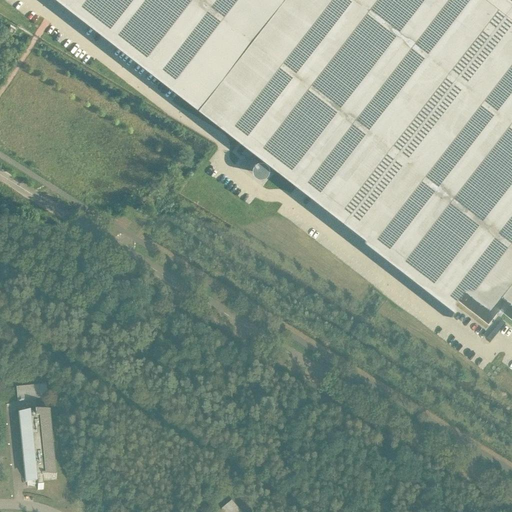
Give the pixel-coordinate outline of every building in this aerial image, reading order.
[(511,0),(68,0),(198,100),(202,103),(230,125),(249,140),(241,151),(244,153),(247,155),(250,157),(258,147),(276,161),(278,163),(436,285),(439,288),(488,326),(497,315),(499,312),(511,321),(511,0)] [(10,24),(7,29),(11,32),(12,33),(13,31),(16,28),(10,24)] [(261,173),(264,172),(266,171),(268,168),(269,165),(269,162),(267,160),(265,158),(262,157),(259,157),(256,159),(254,161),(253,164),(254,167),(255,170),(258,172),(261,173)] [(170,323),(179,328),(183,322),(174,316),(170,323)] [(46,386),(16,389),(17,402),(47,399),(46,386)] [(37,482),(37,488),(37,491),(43,490),(42,481),(56,480),(50,415),(35,416),(35,422),(19,424),(21,445),(24,445),(26,461),(26,462),(23,462),(25,483),(37,482)] [(221,511),(222,511),(239,511),(231,502),(221,511)]
